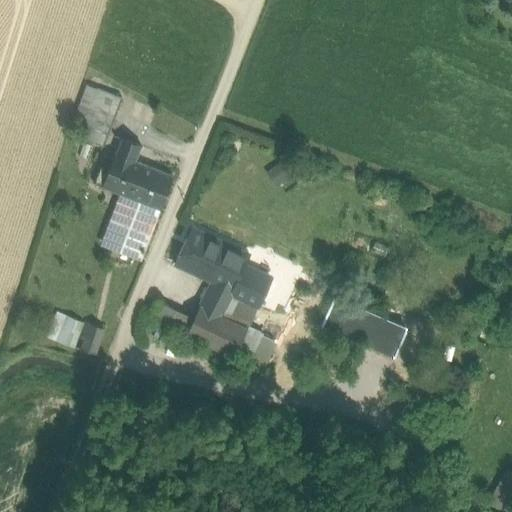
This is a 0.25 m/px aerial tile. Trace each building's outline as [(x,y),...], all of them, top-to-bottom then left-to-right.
[(110,133),(121,94),(85,83),(73,122),(110,133)] [(143,145),(124,137),(112,166),(101,161),(92,182),(112,190),(92,237),(134,255),(154,208),(159,210),(173,177),(136,162),(143,145)] [(282,163),(270,170),(277,183),(290,176),(282,163)] [(164,301),(154,319),(240,357),(281,265),(236,245),(244,231),(222,220),(214,238),(191,227),(175,263),(211,282),(197,317),(164,301)] [(46,335),(75,347),(85,320),(56,309),(46,335)] [(95,327),(86,353),(105,361),(115,336),(95,327)] [(511,511),(511,470),(507,468),(489,499),(510,511),(511,511)]
